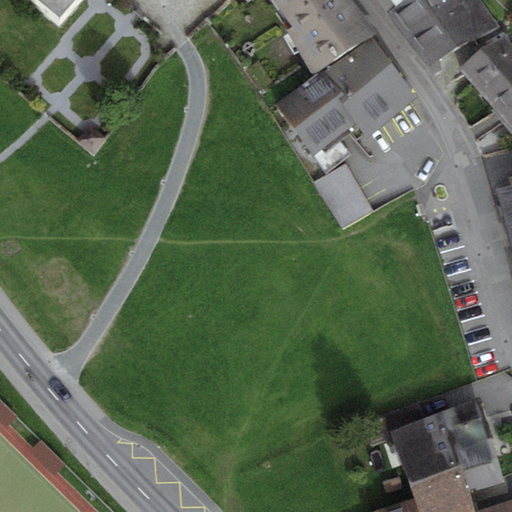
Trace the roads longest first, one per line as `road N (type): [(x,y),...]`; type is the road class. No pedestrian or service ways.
road 1 (track): [(47,386),(88,344),(160,217),(198,116),(198,90),(180,43)]
road 2 (primary): [(0,328),(161,511)]
road 3 (residential): [(468,173),(439,112),(357,0)]
road 4 (residential): [(511,319),(468,173)]
